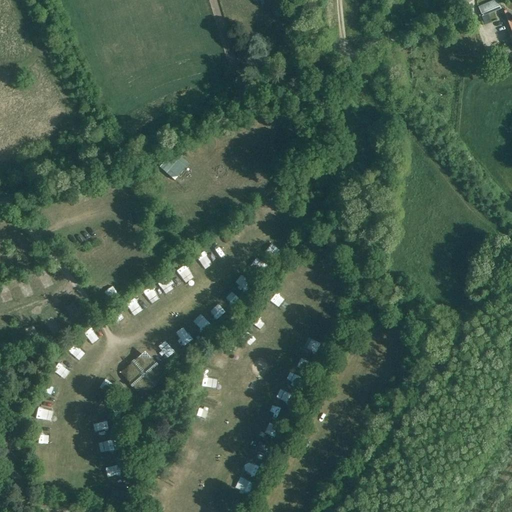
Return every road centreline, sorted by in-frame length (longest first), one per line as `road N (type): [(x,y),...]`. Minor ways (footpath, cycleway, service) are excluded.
road 1 (unclassified): [(0,198),(465,0)]
road 2 (track): [(322,511),(511,242)]
road 3 (unknown): [(4,196),(109,338)]
